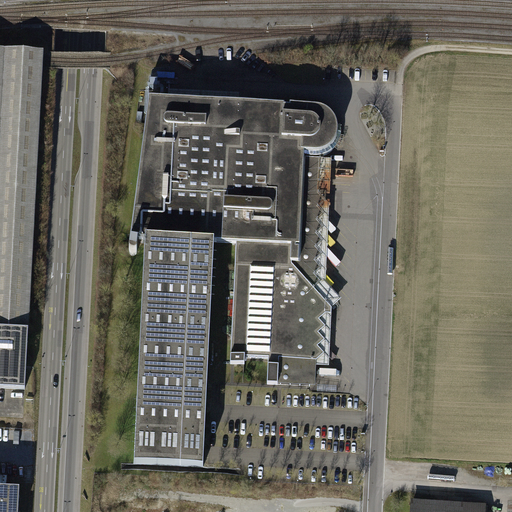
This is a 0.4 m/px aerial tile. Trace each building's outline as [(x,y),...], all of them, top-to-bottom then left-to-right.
[(0,388),(26,390),(43,59),(43,51),(0,49),(0,388)] [(316,387),(317,362),(325,355),(318,348),(325,341),(319,334),(326,328),(319,320),(326,314),(320,308),(323,305),(318,299),(321,297),(326,195),(318,195),(320,157),(328,154),(334,150),(338,145),(339,146),(342,140),(340,139),(341,134),(341,126),(338,127),(335,120),(331,115),(325,111),(318,109),(149,100),(131,237),(129,252),(129,253),(130,254),(131,255),(132,256),(134,256),(135,256),(136,255),(137,254),(137,253),(139,239),(144,239),(134,465),(204,468),(215,242),(236,244),(230,365),(245,365),(245,358),(268,359),(267,385),(316,387)] [(3,431),(3,446),(21,446),(21,431),(3,431)] [(18,511),(20,489),(0,488),(0,511),(18,511)] [(464,507),(412,504),(411,511),(485,511),(486,505),(464,503),(464,507)]
